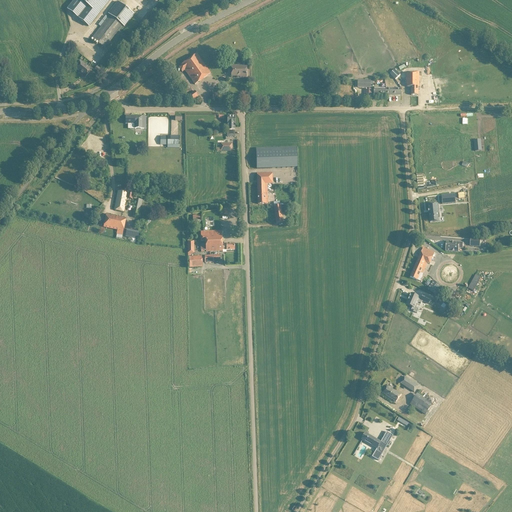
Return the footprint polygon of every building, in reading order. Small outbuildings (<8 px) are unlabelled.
[(74,0),(67,10),(88,27),(109,0),(74,0)] [(118,2),(108,14),(110,15),(92,38),(105,48),(123,25),(124,27),(134,15),(118,2)] [(185,71),(195,85),(210,74),(196,54),(178,67),(182,72),(185,71)] [(80,72),(79,73),(85,78),(91,70),(80,61),(77,64),(79,66),(77,70),(80,72)] [(240,77),(240,78),(246,78),(246,66),(231,66),(231,77),(240,77)] [(400,75),(395,70),(390,74),(396,79),(400,75)] [(412,74),(407,74),(407,87),(411,87),(411,95),(418,95),(418,87),(419,87),(419,72),(412,72),(412,74)] [(198,96),(195,91),(186,97),(190,102),(198,96)] [(125,117),(125,124),(135,124),(135,129),(146,129),(146,117),(125,117)] [(164,137),(164,145),(167,145),(179,145),(179,137),(167,137),(164,137)] [(296,148),(256,149),(256,169),(257,169),(279,168),(297,168),(296,148)] [(257,174),(258,205),(268,204),(267,197),(269,197),(269,194),(267,194),(267,185),(272,184),(272,174),(257,174)] [(114,210),(123,212),(127,194),(118,192),(114,210)] [(139,215),(142,201),(136,199),(133,214),(139,215)] [(456,201),(456,213),(467,213),(467,201),(456,201)] [(438,204),(428,205),(430,219),(430,218),(433,218),(433,219),(435,218),(438,218),(438,213),(439,213),(438,204)] [(280,206),(273,207),(275,224),(283,223),(282,214),(281,206),(280,206)] [(116,234),(122,236),(126,218),(106,214),(103,228),(117,230),(116,234)] [(138,239),(139,232),(126,229),(125,236),(138,239)] [(200,242),(205,241),(205,245),(200,245),(200,250),(202,250),(202,251),(203,251),(203,250),(206,250),(206,251),(234,250),(234,244),(222,244),(222,231),(200,232),(200,242)] [(480,239),(471,238),(470,246),(480,247),(480,239)] [(459,248),(463,248),(463,243),(450,242),(450,243),(446,242),(445,251),(459,252),(459,248)] [(430,264),(435,253),(423,248),(410,278),(417,281),(421,273),(423,274),(427,263),(430,264)] [(201,256),(189,257),(189,268),(202,267),(201,256)] [(476,275),(466,292),(472,295),(481,278),(476,275)] [(434,294),(441,287),(434,281),(427,288),(434,294)] [(408,300),(406,304),(413,307),(411,311),(417,314),(419,309),(416,308),(418,303),(421,304),(422,302),(429,304),(431,299),(423,295),(421,299),(418,298),(419,297),(411,294),(408,301),(408,300)] [(442,306),(441,307),(450,314),(452,311),(447,307),(448,306),(439,299),(437,302),(442,306)] [(421,324),(411,317),(410,319),(419,326),(421,324)] [(419,386),(405,376),(400,383),(414,393),(419,386)] [(382,393),(396,402),(401,395),(387,386),(382,393)] [(410,405),(426,415),(433,404),(417,394),(410,405)] [(399,418),(397,421),(407,427),(409,424),(399,418)] [(365,433),(361,440),(366,443),(367,441),(378,447),(377,449),(372,457),(378,461),(387,446),(381,442),(365,433)] [(425,498),(427,493),(418,489),(416,493),(425,498)]
